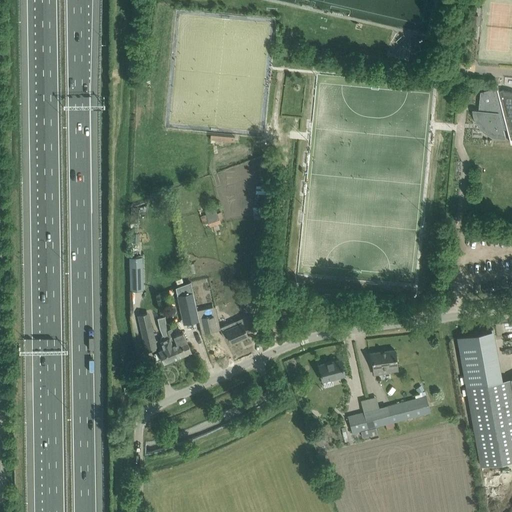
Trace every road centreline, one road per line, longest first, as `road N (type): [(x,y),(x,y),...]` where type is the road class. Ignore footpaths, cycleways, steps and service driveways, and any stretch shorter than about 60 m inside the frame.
road 1 (motorway): [(45,0),(52,511)]
road 2 (motorway): [(81,511),(77,0)]
road 3 (unclassified): [(0,499),(0,180)]
road 4 (residential): [(256,360),(343,330),(511,306)]
road 5 (unclassified): [(138,511),(137,435),(145,414),(256,360)]
